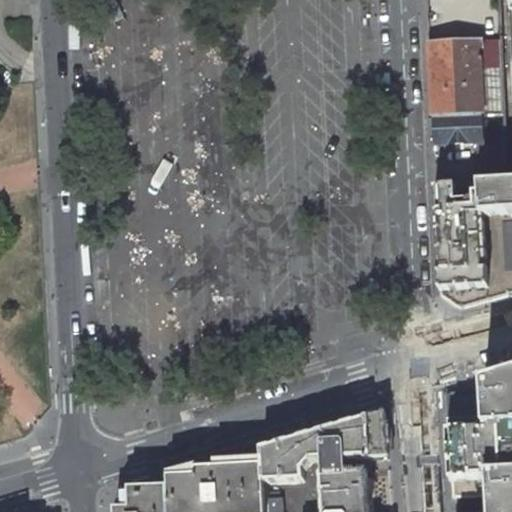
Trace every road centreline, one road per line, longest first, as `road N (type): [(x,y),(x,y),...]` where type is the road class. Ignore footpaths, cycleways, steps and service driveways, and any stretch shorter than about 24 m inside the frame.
road 1 (residential): [(79,466),(54,0)]
road 2 (residential): [(396,0),(415,366)]
road 3 (tertiary): [(415,366),(79,466)]
road 4 (residential): [(415,366),(428,511)]
